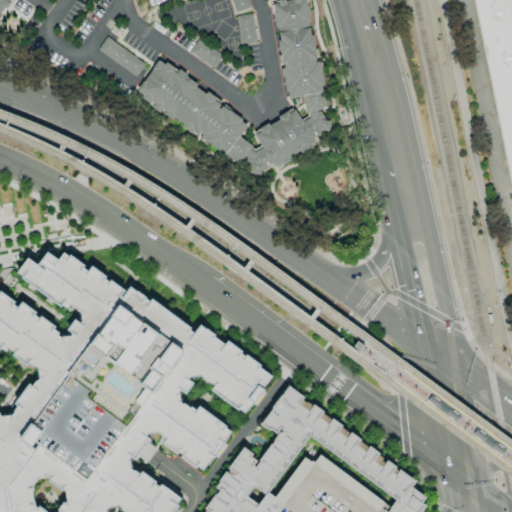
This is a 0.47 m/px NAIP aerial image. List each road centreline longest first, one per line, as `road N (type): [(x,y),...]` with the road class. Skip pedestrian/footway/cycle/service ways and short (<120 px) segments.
road 1 (primary): [(458,373),(210,207),(53,115)]
road 2 (primary): [(209,285),(447,469)]
road 3 (primary): [(0,160),(105,213),(209,285)]
road 4 (secondary): [(449,332),(428,230),(396,157)]
road 5 (secondary): [(397,226),(422,351)]
road 6 (secondary): [(396,157),(361,40)]
road 7 (secondary): [(422,351),(447,469)]
